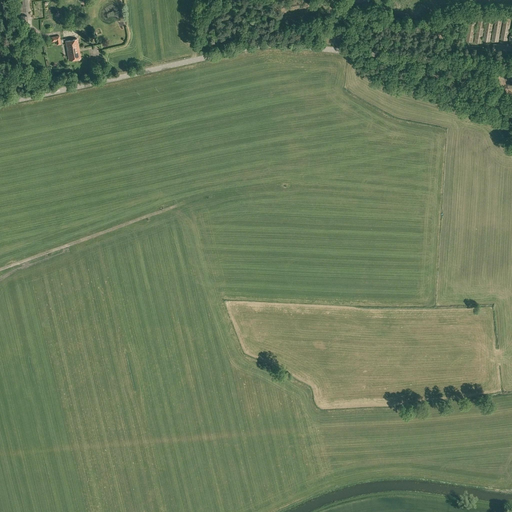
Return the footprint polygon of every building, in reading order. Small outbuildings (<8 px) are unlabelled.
[(466,41),(472,42),(478,12),(471,11),(466,41)] [(474,42),(481,43),(486,13),(479,12),(474,42)] [(483,41),(490,42),(494,13),(488,12),(483,41)] [(491,41),(498,42),(503,14),(496,13),(491,41)] [(500,39),(507,40),(511,15),(505,14),(500,39)] [(65,41),(69,60),(80,58),(77,39),(65,41)] [(492,52),(511,54),(511,45),(493,44),(493,48),(492,52)]
